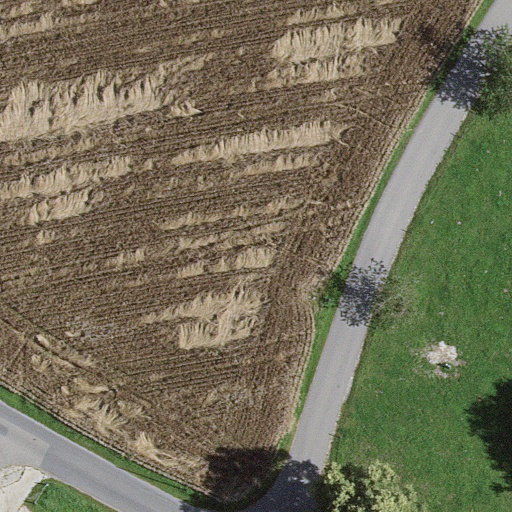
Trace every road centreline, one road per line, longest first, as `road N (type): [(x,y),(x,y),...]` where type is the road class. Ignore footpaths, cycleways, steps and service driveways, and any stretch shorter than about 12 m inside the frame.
road 1 (unclassified): [(511,8),(407,183),(290,511)]
road 2 (unclassified): [(145,511),(0,423)]
